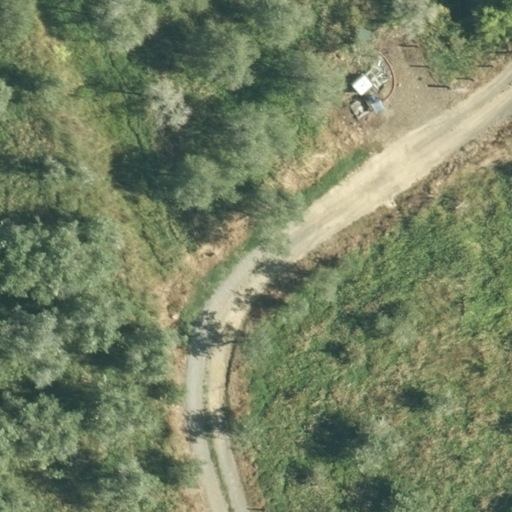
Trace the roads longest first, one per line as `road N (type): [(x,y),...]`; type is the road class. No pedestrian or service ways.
road 1 (track): [(239,511),(217,451),(231,347),(275,269),(360,195),(511,84)]
road 2 (track): [(63,0),(231,347)]
